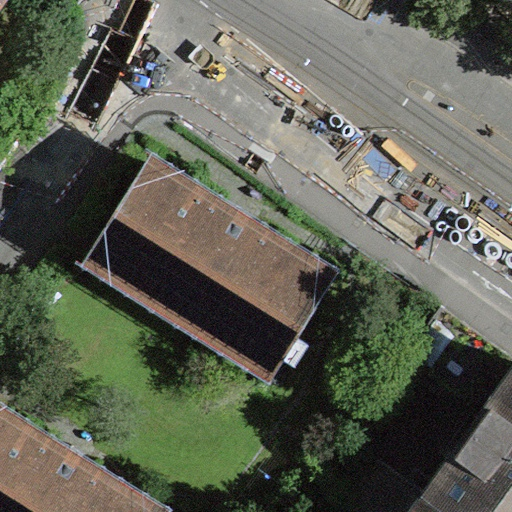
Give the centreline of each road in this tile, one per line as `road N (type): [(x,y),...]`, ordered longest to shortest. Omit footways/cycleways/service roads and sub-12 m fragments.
road 1 (secondary): [(210,0),(295,114),(511,269)]
road 2 (residential): [(175,0),(0,249)]
road 3 (secondary): [(511,117),(428,59),(284,0)]
